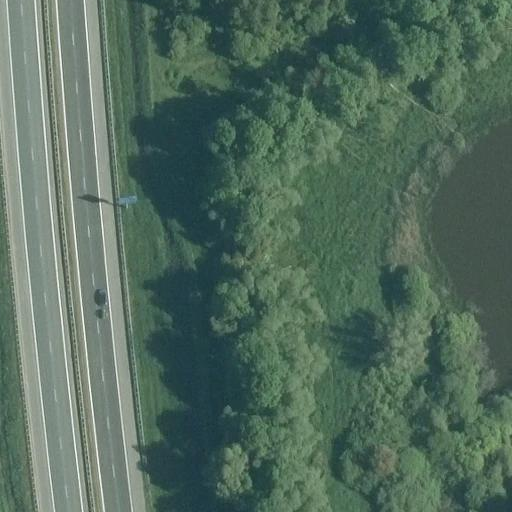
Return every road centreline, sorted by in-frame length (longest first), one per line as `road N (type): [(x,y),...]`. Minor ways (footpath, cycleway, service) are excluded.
road 1 (motorway): [(115,511),(69,0)]
road 2 (motorway): [(19,0),(65,511)]
